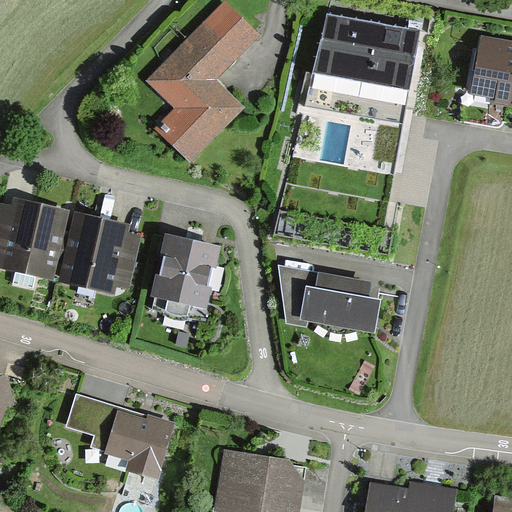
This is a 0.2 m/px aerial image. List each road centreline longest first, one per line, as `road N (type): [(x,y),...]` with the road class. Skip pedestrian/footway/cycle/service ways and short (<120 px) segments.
road 1 (residential): [(263,404),(267,383),(240,214),(201,195),(96,172),(82,165),(66,135),(67,108),(83,82),(167,0)]
road 2 (residential): [(263,404),(0,328)]
road 3 (residential): [(511,446),(349,428),(263,404)]
